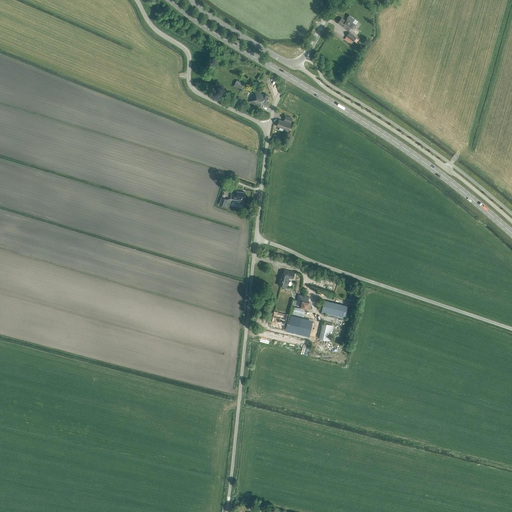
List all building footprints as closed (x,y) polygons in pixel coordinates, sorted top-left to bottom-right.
[(347,19),(345,21),(341,18),(338,23),(342,26),(342,27),(348,31),(350,28),(352,30),(356,25),(352,22),(355,19),(349,15),(346,18),(347,19)] [(351,44),(353,42),(356,38),(349,33),(344,39),(351,44)] [(244,84),(236,80),(234,86),(241,90),(244,84)] [(264,96),(254,91),(249,102),(260,107),(262,103),(267,106),(269,102),(267,101),(269,97),(269,96),(265,94),(264,96)] [(290,124),(292,118),(286,116),(284,121),(279,120),(277,126),(284,129),(288,131),(291,124),(290,124)] [(245,199),(246,193),(237,191),(236,194),(231,193),(230,199),(230,200),(231,200),(241,201),(241,198),(245,199)] [(230,200),(230,199),(229,199),(227,199),(221,197),(219,204),(229,207),(231,200),(230,200)] [(293,279),(294,272),(284,270),(283,274),(281,273),(278,285),(286,287),(288,278),(293,279)] [(308,309),(309,302),(308,302),(309,297),(298,295),(296,305),(301,306),(301,308),(308,309)] [(344,318),(347,306),(324,300),(321,312),(344,318)] [(309,336),(313,321),(274,311),(270,327),(309,336)] [(330,341),(333,326),(323,323),(319,338),(330,341)]
